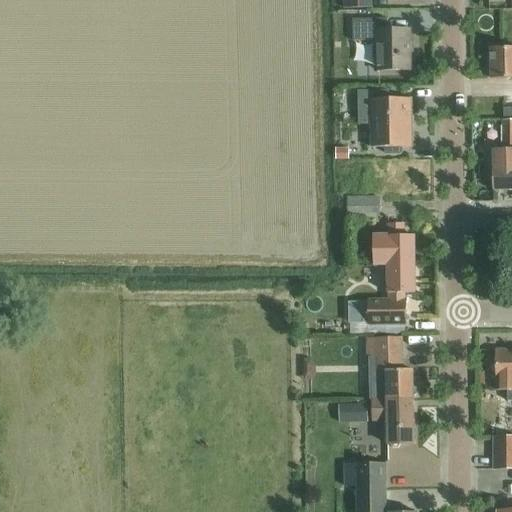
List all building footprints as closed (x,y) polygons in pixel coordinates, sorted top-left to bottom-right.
[(344,0),(345,10),(371,9),(371,0),(344,0)] [(378,72),(411,71),(411,31),(388,32),(388,20),(353,21),(353,43),(378,42),(378,72)] [(511,48),(492,49),(492,80),(511,80),(511,48)] [(414,71),(414,82),(429,81),(429,71),(414,71)] [(344,88),(336,88),(336,97),(344,97),(344,88)] [(412,130),(410,130),(409,119),(411,118),(411,100),(385,100),(385,93),(359,93),(360,125),(371,124),(372,149),(386,148),(386,155),(400,154),(400,148),(412,148),(412,130)] [(511,121),(502,121),(502,149),(511,148),(511,121)] [(349,149),(336,149),(336,161),(349,161),(349,149)] [(511,150),(494,150),(494,169),(494,192),(511,191),(511,150)] [(347,218),(380,218),(380,198),(348,198),(347,218)] [(374,265),(388,265),(415,265),(415,236),(404,236),(404,224),(388,224),(388,237),(374,237),(374,265)] [(405,322),(405,294),(415,294),(415,265),(388,265),(388,294),(389,294),(389,300),(368,300),(368,303),(349,303),(349,323),(405,322)] [(347,319),(348,308),(324,307),(324,318),(347,319)] [(416,338),(416,348),(435,347),(435,337),(416,338)] [(377,359),(370,359),(371,400),(372,400),(387,400),(387,399),(414,399),(414,397),(417,395),(417,389),(414,387),(413,371),(403,371),(403,345),(403,339),(376,339),(376,345),(377,359)] [(511,349),(496,350),(495,392),(507,392),(507,402),(511,401),(511,349)] [(401,446),(415,445),(414,399),(387,399),(387,400),(372,400),(372,423),(384,423),(384,428),(388,428),(388,446),(391,446),(393,449),(398,449),(401,446)] [(511,439),(495,440),(494,470),(511,470),(511,439)] [(357,465),(345,465),(345,487),(357,486),(357,485),(357,465)] [(357,485),(385,485),(385,465),(357,465),(357,485)] [(385,511),(385,485),(357,485),(357,491),(357,511),(385,511)]
